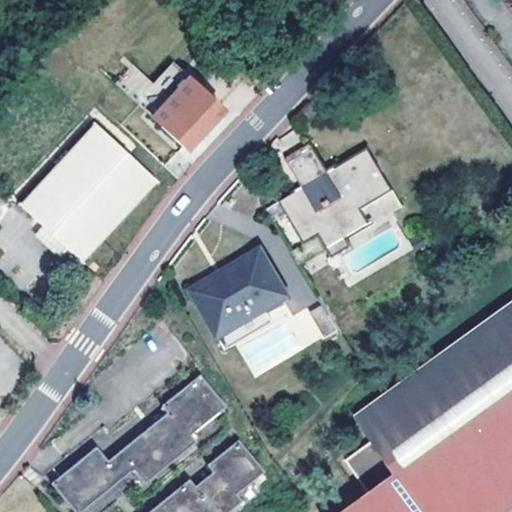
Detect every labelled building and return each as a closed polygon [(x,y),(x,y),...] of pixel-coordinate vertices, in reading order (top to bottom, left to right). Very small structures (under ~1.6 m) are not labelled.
[(220,106),(189,77),(151,118),(182,146),(187,142),(220,106)] [(152,177),(96,124),(21,206),(78,257),(152,177)] [(328,173),(313,149),(289,164),(304,188),(280,203),(305,244),(319,235),(327,248),(368,223),(361,210),(394,190),(367,149),(328,173)] [(196,298),(220,337),(266,310),(288,296),(261,252),(228,270),(232,277),(196,298)] [(324,339),(337,330),(322,305),(309,313),(324,339)] [(511,306),(357,417),(374,441),(346,460),(372,496),(348,511),(502,511),(511,505),(511,306)] [(266,310),(220,337),(227,349),(273,321),(266,310)] [(95,448),(51,483),(73,511),(75,511),(132,467),(142,480),(194,440),(189,433),(223,405),(198,375),(162,405),(168,411),(106,461),(95,448)] [(262,470),(237,441),(207,465),(213,472),(194,486),(188,479),(147,511),(208,511),(210,511),(224,511),(239,500),(233,493),(262,470)]
